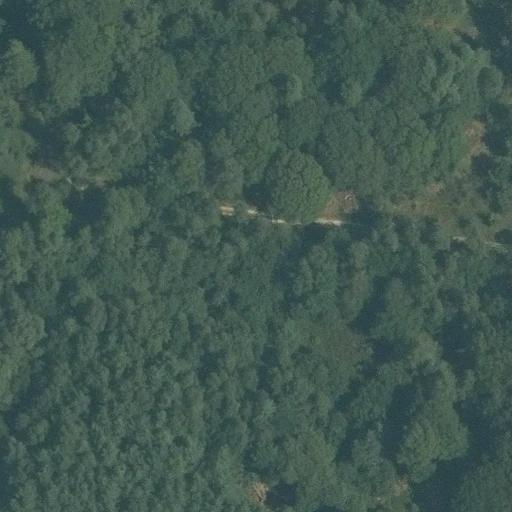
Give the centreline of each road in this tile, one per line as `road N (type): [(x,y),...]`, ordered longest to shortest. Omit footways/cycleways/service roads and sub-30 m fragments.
road 1 (track): [(118,201),(511,253)]
road 2 (track): [(0,470),(118,201)]
road 3 (track): [(49,189),(140,0)]
road 4 (track): [(14,0),(86,110)]
